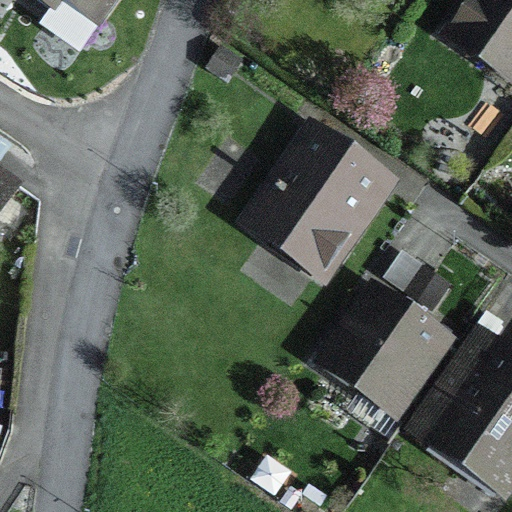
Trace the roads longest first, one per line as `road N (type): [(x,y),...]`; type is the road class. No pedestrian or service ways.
road 1 (residential): [(127,151),(63,426)]
road 2 (residential): [(189,0),(127,151)]
road 3 (residential): [(127,151),(0,97)]
